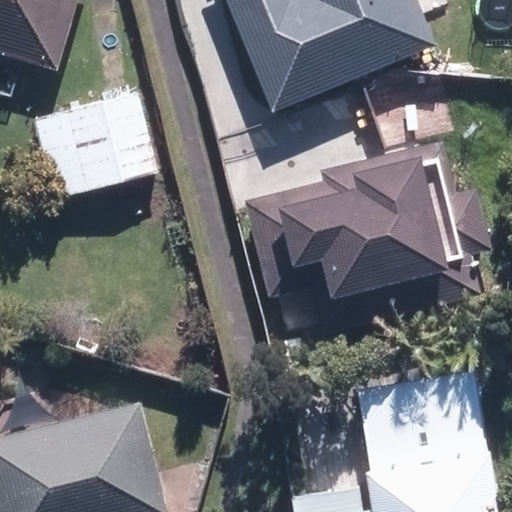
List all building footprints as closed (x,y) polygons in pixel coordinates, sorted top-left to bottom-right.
[(84,0),(0,0),(0,43),(66,63),(84,0)] [(243,0),(285,104),(443,40),(426,0),(243,0)] [(45,121),(65,191),(161,165),(141,94),(45,121)] [(464,192),(451,139),(332,169),(334,176),(257,195),(281,292),(321,282),(333,330),(489,290),(479,249),(500,244),(485,187),(464,192)] [(368,386),(385,481),(303,494),(305,511),(510,511),(484,365),(368,386)] [(149,399),(0,433),(0,459),(12,511),(160,511),(175,509),(149,399)]
